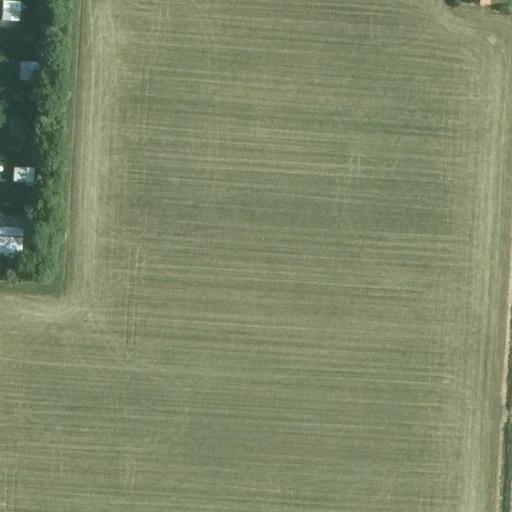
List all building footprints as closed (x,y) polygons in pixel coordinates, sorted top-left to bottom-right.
[(1,0),(1,17),(23,17),(22,0),(1,0)] [(38,2),(37,11),(45,12),(45,2),(38,2)] [(10,51),(11,84),(33,84),(33,50),(10,51)] [(7,137),(19,139),(23,119),(10,117),(7,137)] [(15,184),(15,158),(0,158),(0,173),(3,174),(3,184),(15,184)] [(6,209),(4,232),(26,233),(28,211),(6,209)]
